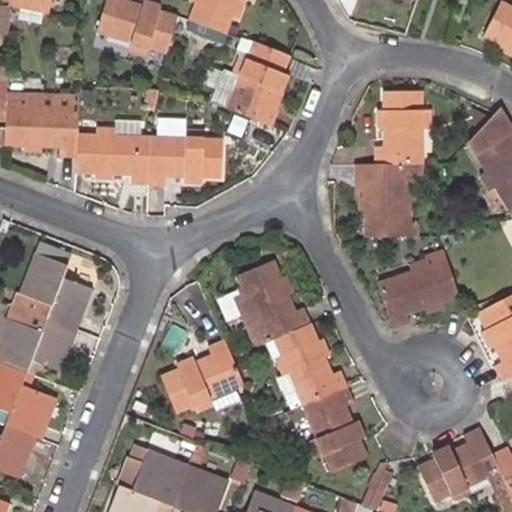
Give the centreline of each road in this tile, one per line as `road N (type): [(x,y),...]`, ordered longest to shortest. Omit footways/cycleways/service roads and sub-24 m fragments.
road 1 (residential): [(64,511),(162,264)]
road 2 (residential): [(405,375),(371,346),(293,196)]
road 3 (residential): [(162,264),(0,192)]
road 4 (residential): [(511,86),(470,65),(425,57),(375,55),(352,64)]
road 5 (residential): [(293,196),(183,240),(162,264)]
road 6 (residential): [(352,64),(293,196)]
road 7 (residential): [(405,375),(415,405),(431,410),(447,402),(451,372),(423,360)]
